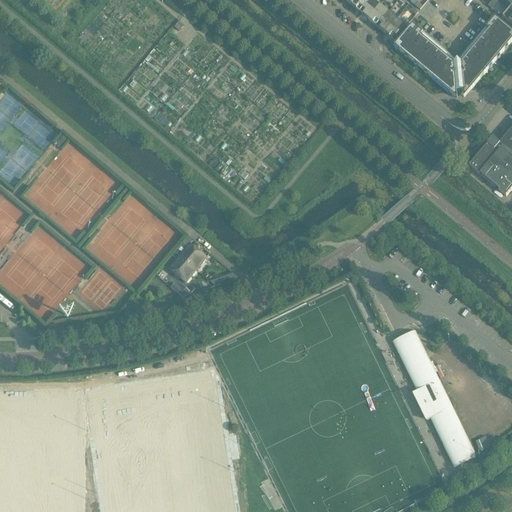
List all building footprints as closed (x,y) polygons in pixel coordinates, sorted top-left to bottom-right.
[(360,14),(371,0),(357,0),(352,7),(360,14)] [(368,20),(380,6),(373,0),(371,0),(360,14),(368,20)] [(377,27),(389,13),(380,6),(368,20),(377,27)] [(511,11),(506,6),(504,9),(507,12),(503,18),(511,25),(511,11)] [(385,34),(397,20),(389,13),(377,27),(385,34)] [(471,91),(489,70),(511,42),(511,32),(495,18),(486,29),(489,31),(461,64),(459,62),(456,62),(454,65),(421,37),(423,34),(412,26),(394,47),(399,51),(405,56),(408,59),(415,64),(449,93),(450,93),(470,91),(471,91)] [(393,41),(406,27),(397,20),(385,34),(393,41)] [(511,129),(500,144),(493,138),(469,167),(480,175),(503,148),(511,155),(511,129)] [(207,259),(204,257),(191,245),(180,258),(196,271),(202,264),(204,264),(206,261),(206,260),(207,259)] [(196,271),(180,258),(170,270),(186,284),(187,283),(188,283),(190,280),(190,279),(196,271)] [(221,267),(216,263),(213,267),(218,271),(221,267)] [(453,471),(478,458),(417,332),(391,344),(453,471)]
